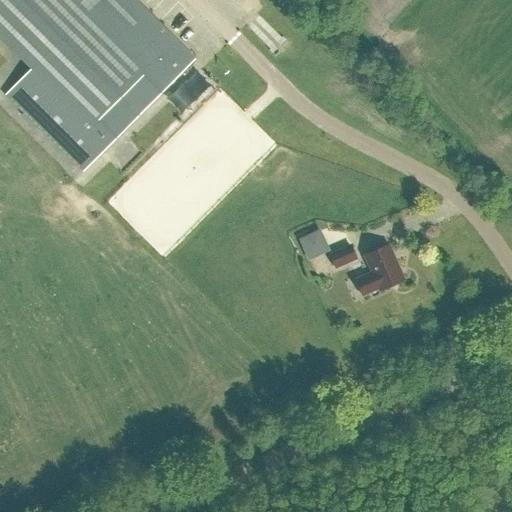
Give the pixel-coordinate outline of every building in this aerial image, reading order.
[(0,0),(0,37),(30,68),(5,93),(83,171),(196,58),(137,0),(0,0)] [(188,114),(212,88),(196,73),(172,99),(188,114)] [(310,263),(332,253),(321,229),(299,239),(310,263)] [(336,270),(358,260),(351,245),(329,255),(336,270)] [(379,291),(403,280),(387,245),(363,256),(370,272),(353,280),(361,298),(378,290),(379,291)]
